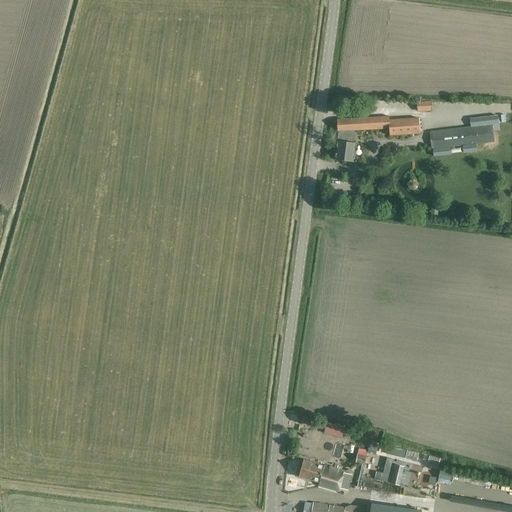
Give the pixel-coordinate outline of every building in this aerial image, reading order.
[(353,163),(356,144),(353,143),(354,131),(390,129),(390,136),(420,134),(419,118),(389,120),(389,117),(337,120),(338,132),(339,132),(335,160),(353,163)] [(486,126),(432,132),(434,148),(487,142),(486,126)] [(511,133),(501,134),(501,141),(511,141),(511,133)] [(493,142),(432,149),(433,156),(459,153),(460,155),(494,151),(493,142)] [(304,460),(299,477),(319,482),(319,485),(339,490),(344,471),(304,460)] [(378,493),(379,478),(365,476),(365,468),(355,467),(354,481),(359,481),(358,491),(378,493)] [(344,511),(345,508),(313,503),(311,511),(344,511)]
